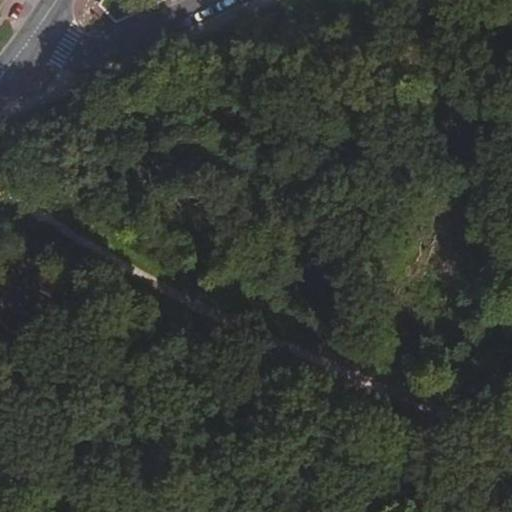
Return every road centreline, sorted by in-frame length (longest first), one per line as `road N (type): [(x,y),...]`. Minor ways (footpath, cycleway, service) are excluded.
road 1 (track): [(0,192),(377,385),(511,442)]
road 2 (residential): [(19,60),(89,54),(198,0)]
